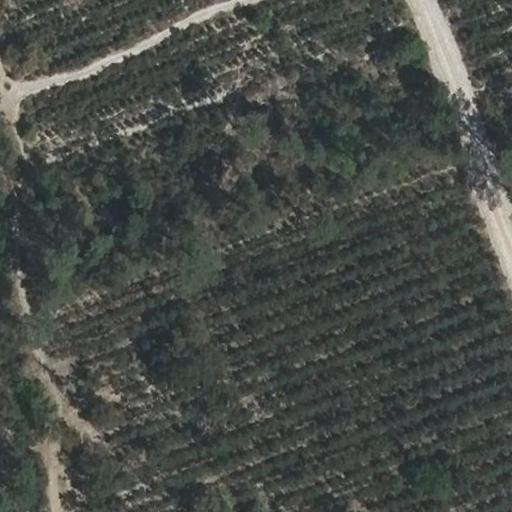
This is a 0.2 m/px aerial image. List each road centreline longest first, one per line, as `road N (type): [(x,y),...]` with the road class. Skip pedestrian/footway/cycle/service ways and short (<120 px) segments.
road 1 (track): [(511,263),(411,0)]
road 2 (track): [(251,0),(0,96)]
